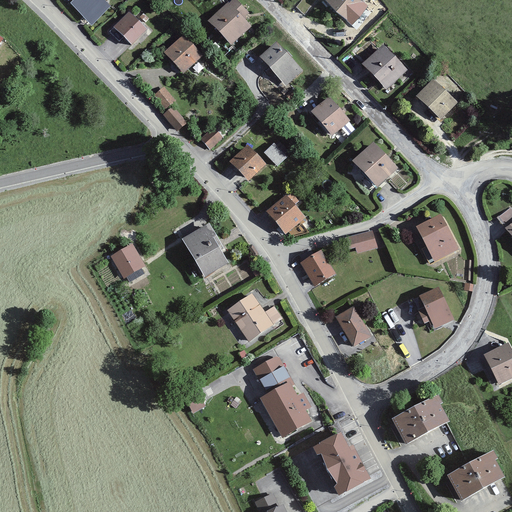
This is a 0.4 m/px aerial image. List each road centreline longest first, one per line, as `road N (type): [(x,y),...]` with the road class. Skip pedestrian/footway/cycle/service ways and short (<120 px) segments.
road 1 (residential): [(445,183),(471,206),(486,293),(451,353),(420,377),(354,398)]
road 2 (residential): [(267,0),(445,183)]
road 3 (residential): [(37,0),(180,144)]
road 4 (residential): [(274,252),(366,229),(445,183)]
road 5 (residential): [(0,184),(180,144)]
road 6 (residential): [(274,252),(354,398)]
road 7 (residential): [(180,144),(274,252)]
road 8 (residential): [(354,398),(414,511)]
